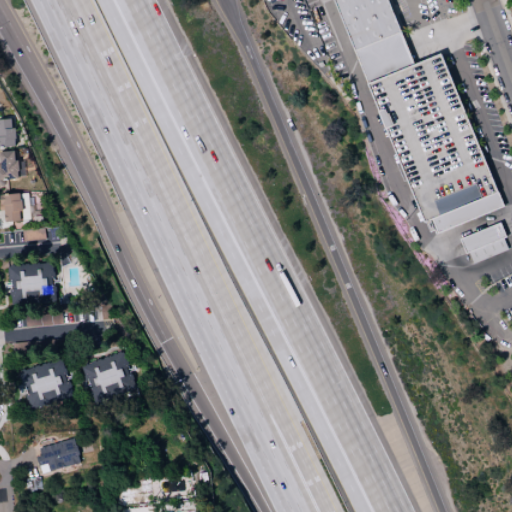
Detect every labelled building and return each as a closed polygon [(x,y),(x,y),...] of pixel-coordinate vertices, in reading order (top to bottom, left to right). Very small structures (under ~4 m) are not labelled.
[(411,67),(387,0),(331,0),(361,85),(411,67)] [(428,58),(431,67),(443,64),(440,54),(428,58)] [(0,147),(14,147),(12,119),(0,119),(0,147)] [(0,180),(23,179),(22,161),(14,161),(13,151),(0,151),(0,180)] [(471,218),(466,203),(471,202),(466,189),(456,193),(461,207),(429,218),(434,232),(471,218)] [(21,222),(20,194),(0,194),(0,207),(3,207),(4,222),(21,222)] [(470,264),(508,249),(498,223),(459,238),(470,264)] [(10,304),(55,302),(53,263),(8,265),(10,304)] [(93,403),(133,391),(121,352),(81,365),(93,403)] [(18,370),(27,409),(71,398),(62,359),(18,370)] [(34,449),(41,473),(80,462),(73,438),(34,449)]
